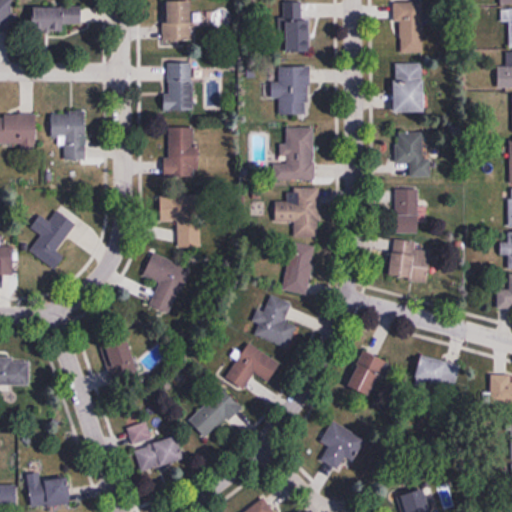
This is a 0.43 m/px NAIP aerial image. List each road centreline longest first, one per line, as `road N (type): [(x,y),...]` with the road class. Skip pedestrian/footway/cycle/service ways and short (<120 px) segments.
road 1 (residential): [(166,511),(255,447),(301,390),(329,338),(354,235),(351,0)]
road 2 (residential): [(0,315),(51,312),(73,299),(93,284),(117,245),(120,0)]
road 3 (residential): [(119,511),(51,312)]
road 4 (residential): [(511,343),(343,297)]
road 5 (residential): [(122,73),(0,69)]
